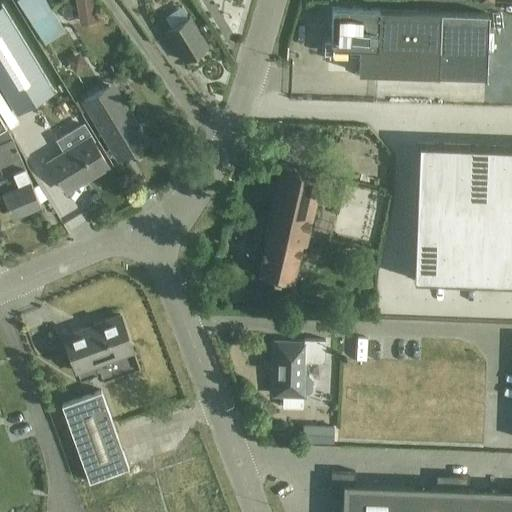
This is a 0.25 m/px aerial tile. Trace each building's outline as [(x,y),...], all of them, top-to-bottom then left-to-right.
[(42,0),(20,0),(18,1),(46,46),(64,35),(42,0)] [(69,6),(74,31),(99,26),(94,1),(69,6)] [(2,5),(0,6),(0,84),(17,113),(54,91),(2,5)] [(489,14),(441,13),(333,8),(331,41),(330,41),(330,42),(334,42),(333,48),(349,49),(349,55),(350,55),(350,53),(359,53),(358,74),(487,78),(489,14)] [(190,17),(166,31),(185,62),(188,60),(191,60),(198,57),(198,53),(208,47),(190,17)] [(112,84),(84,102),(119,160),(148,142),(140,130),(142,129),(139,125),(138,126),(112,84)] [(40,202),(14,138),(6,125),(0,128),(0,167),(3,176),(0,177),(0,188),(11,215),(40,202)] [(66,191),(108,166),(91,138),(49,163),(66,191)] [(511,146),(418,144),(413,281),(511,284),(511,146)] [(304,245),(319,186),(321,176),(323,176),(323,175),(279,165),(279,166),(281,167),(259,274),(292,282),(301,245),(304,245)] [(77,372),(134,352),(121,315),(64,336),(77,372)] [(276,342),(274,395),(283,395),(283,408),(303,408),(303,396),(304,396),(304,393),(309,393),(312,391),(312,380),(310,377),(305,377),(305,362),(323,362),(325,360),(326,340),(305,340),(305,343),(276,342)] [(128,467),(122,449),(100,390),(61,404),(88,481),(128,467)] [(304,426),(303,442),(333,444),(334,428),(304,426)] [(176,430),(156,432),(157,442),(177,441),(176,430)] [(408,511),(410,486),(355,484),(356,472),(332,471),(331,498),(343,498),(342,511),(408,511)] [(451,511),(453,476),(437,475),(437,487),(410,486),(408,511),(451,511)] [(494,511),(495,489),(468,488),(469,476),(453,476),(451,511),(494,511)] [(511,511),(511,489),(495,489),(494,511),(511,511)]
